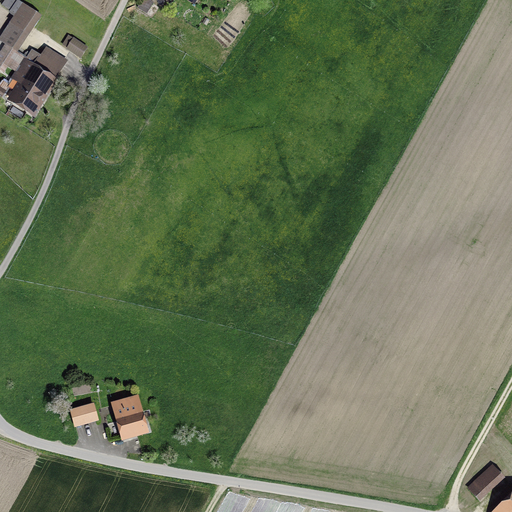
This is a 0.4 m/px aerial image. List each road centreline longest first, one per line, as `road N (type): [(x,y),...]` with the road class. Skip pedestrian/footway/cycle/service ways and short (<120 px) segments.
road 1 (unclassified): [(0,424),(103,459),(409,511)]
road 2 (unclassified): [(0,268),(124,0)]
road 3 (track): [(511,382),(459,479),(451,511)]
